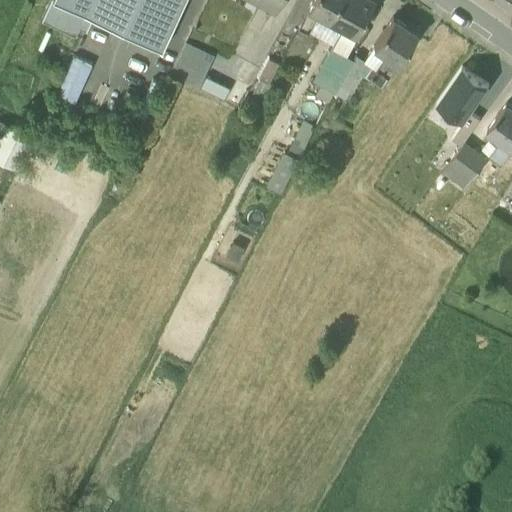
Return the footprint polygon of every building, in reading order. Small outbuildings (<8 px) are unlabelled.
[(92,11),(68,0),(48,0),(42,15),(74,30),(78,22),(85,25),(92,11)] [(180,0),(68,0),(92,11),(160,43),(180,0)] [(336,0),(310,0),(297,23),(307,29),(317,11),(327,16),(336,0)] [(372,0),(336,0),(327,16),(341,24),(333,40),(346,47),(347,47),(372,0)] [(417,31),(393,14),(373,43),(385,51),(375,66),(386,74),(387,74),(417,31)] [(214,55),(186,40),(170,68),(198,84),(214,55)] [(346,47),(333,40),(318,66),(330,72),(341,51),(343,52),(346,47)] [(385,51),(373,43),(364,57),(363,58),(366,60),(372,64),(375,66),(385,51)] [(343,52),(341,51),(330,72),(341,78),(352,57),(343,52)] [(341,78),(334,90),(345,96),(366,60),(363,58),(364,57),(355,51),(352,57),(341,78)] [(90,60),(77,54),(59,92),(73,99),(90,60)] [(286,70),(271,61),(252,95),(267,103),(286,70)] [(375,66),(372,64),(365,73),(380,83),(386,74),(375,66)] [(489,83),(462,64),(437,100),(464,119),(471,110),(489,83)] [(330,72),(318,66),(312,78),(334,90),(341,78),(330,72)] [(511,102),(508,100),(488,127),(501,137),(489,153),(502,162),(511,147),(511,102)] [(464,119),(453,135),(462,142),(480,116),(471,110),(464,119)] [(32,131),(2,117),(0,121),(0,153),(17,162),(32,131)] [(487,156),(465,139),(462,142),(450,158),(458,164),(465,169),(473,175),(487,156)] [(284,187),(298,155),(285,149),(271,182),(284,187)] [(465,169),(458,164),(453,170),(460,175),(465,169)]
